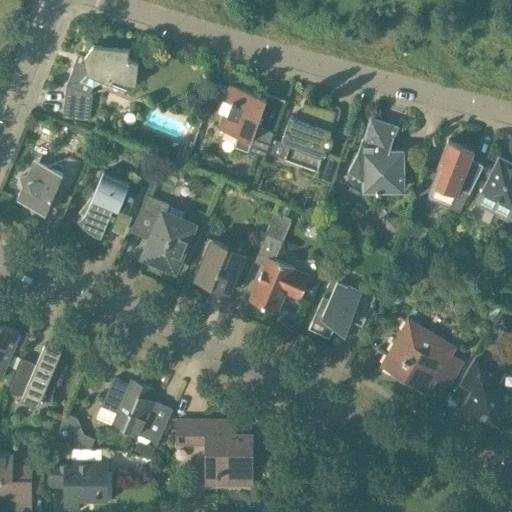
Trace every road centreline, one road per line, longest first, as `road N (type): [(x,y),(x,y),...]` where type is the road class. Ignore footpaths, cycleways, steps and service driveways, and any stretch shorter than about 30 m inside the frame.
road 1 (residential): [(511,114),(111,0)]
road 2 (residential): [(313,393),(0,256)]
road 3 (residential): [(511,507),(313,393)]
road 4 (residential): [(0,135),(57,0)]
